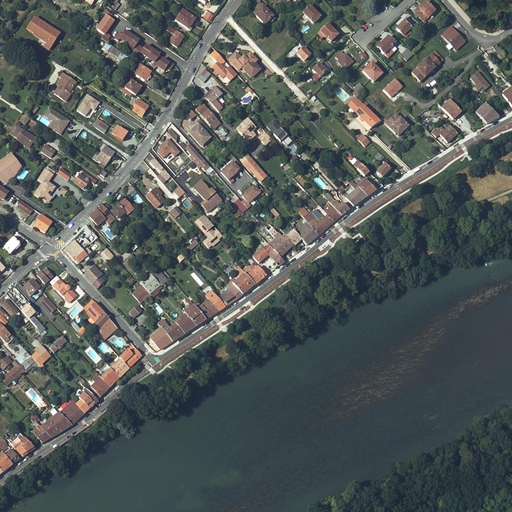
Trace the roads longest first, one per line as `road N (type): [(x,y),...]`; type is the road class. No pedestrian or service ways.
road 1 (residential): [(154,360),(218,321),(379,195),(511,119)]
road 2 (residential): [(189,67),(135,158),(50,248)]
road 3 (residential): [(0,481),(154,360)]
road 4 (residential): [(154,360),(50,248)]
